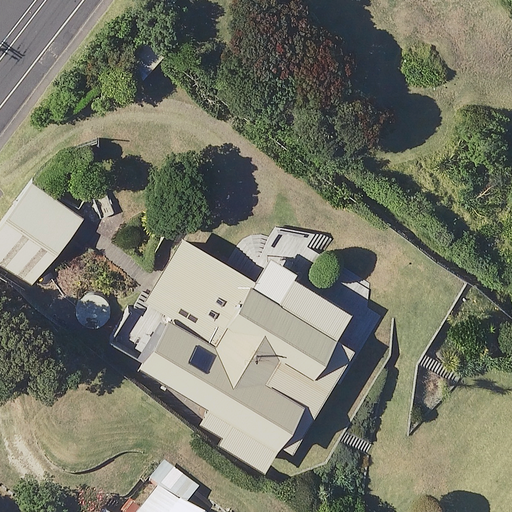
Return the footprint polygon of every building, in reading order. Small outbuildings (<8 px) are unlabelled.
[(139,26),(113,55),(140,79),(166,51),(139,26)] [(79,215),(28,179),(0,217),(0,261),(30,283),(79,215)] [(227,263),(178,232),(109,339),(207,402),(195,421),(271,470),(351,346),(333,335),(350,308),(242,239),(227,263)] [(108,296),(56,292),(53,328),(105,332),(108,296)] [(193,490),(167,471),(136,511),(187,511),(180,507),(193,490)]
